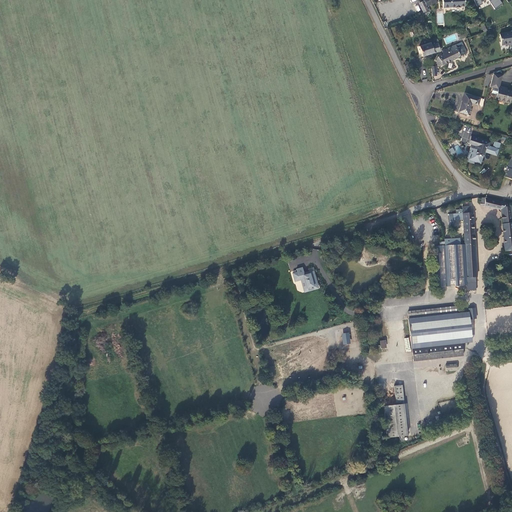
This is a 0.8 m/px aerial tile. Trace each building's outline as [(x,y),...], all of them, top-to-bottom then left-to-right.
[(463,0),(442,0),(442,9),(454,8),(454,9),(460,9),(459,8),(464,8),(463,0)] [(474,0),(477,7),(483,4),(480,0),(488,0),(495,9),(502,4),(499,0),(474,0)] [(420,3),(425,13),(428,11),(424,2),(420,3)] [(511,32),(499,35),(502,49),(510,48),(510,46),(511,45),(511,32)] [(423,57),(434,54),(431,45),(431,43),(420,47),(420,48),(423,57)] [(438,43),(431,45),(434,54),(436,53),(441,52),(438,43)] [(448,50),(443,53),(444,55),(438,59),(437,61),(440,67),(441,66),(448,63),(467,54),(463,46),(457,49),(456,47),(453,48),(454,51),(449,53),(448,50)] [(411,62),(404,65),(407,71),(414,68),(411,62)] [(503,75),(494,73),(494,75),(490,87),(493,88),(492,93),(497,95),(496,100),(510,103),(511,94),(511,90),(507,89),(504,88),(504,86),(500,85),(503,75)] [(459,112),(468,115),(470,116),(472,112),(469,111),(471,104),(479,106),(481,99),(466,95),(464,102),(462,101),(459,112)] [(474,160),(481,162),(485,151),(496,155),(498,149),(494,147),(489,146),(490,142),(471,136),(468,143),(475,145),(474,148),(473,147),(471,153),(476,154),(474,160)] [(469,160),(480,164),(481,162),(474,160),(476,154),(471,153),(469,160)] [(502,225),(505,252),(511,251),(511,204),(502,202),(502,203),(485,198),(481,199),(480,204),(484,204),(484,207),(495,209),(500,211),(502,225)] [(462,206),(462,212),(463,219),(464,245),(467,283),(475,283),(475,277),(477,277),(474,236),(473,211),(471,211),(470,205),(462,206)] [(438,287),(467,285),(467,283),(464,245),(460,245),(445,246),(435,247),(438,287)] [(291,273),(294,282),(300,280),(303,289),(304,292),(320,287),(319,284),(315,271),(308,273),(309,274),(304,276),(302,268),(296,270),(297,271),(291,273)] [(476,291),(475,283),(467,283),(467,285),(467,291),(476,291)] [(459,306),(409,313),(414,349),(464,343),(473,342),(469,313),(460,314),(459,306)] [(349,333),(342,333),(343,344),(350,344),(349,333)] [(466,356),(464,343),(414,349),(416,362),(466,356)] [(409,435),(403,385),(395,386),(397,405),(385,407),(389,438),(409,435)]
